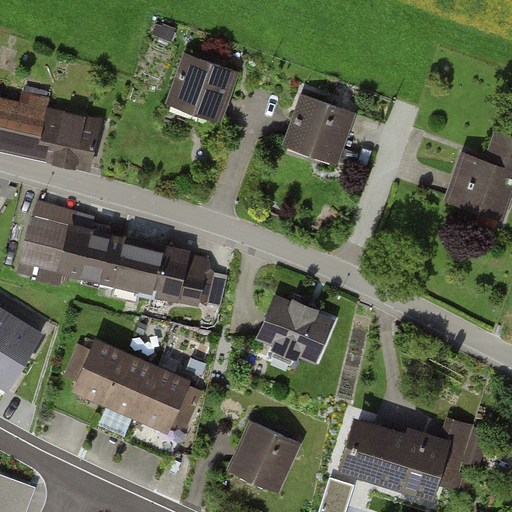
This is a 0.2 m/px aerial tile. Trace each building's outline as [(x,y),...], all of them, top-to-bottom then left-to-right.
[(242,74),(193,58),(178,104),(227,119),(242,74)] [(0,97),(0,143),(97,168),(108,124),(0,97)] [(357,113),(309,97),(293,147),(341,163),(357,113)] [(467,157),(454,200),(511,217),(511,142),(506,140),(498,166),(467,157)] [(37,220),(27,262),(122,286),(124,278),(132,244),(37,220)] [(132,244),(124,278),(167,289),(176,255),(132,244)] [(176,255),(167,289),(209,299),(218,266),(176,255)] [(280,301),(264,338),(320,363),(337,326),(280,301)] [(43,328),(0,303),(0,381),(8,386),(43,328)] [(94,339),(76,376),(178,425),(196,388),(94,339)] [(359,422),(345,465),(431,493),(435,479),(456,486),(475,429),(454,422),(445,450),(359,422)] [(258,427),(240,470),(286,490),(304,447),(258,427)] [(21,511),(30,487),(0,476),(0,511),(21,511)]
